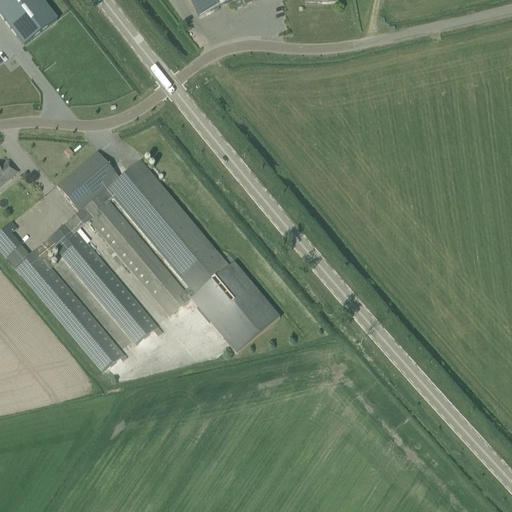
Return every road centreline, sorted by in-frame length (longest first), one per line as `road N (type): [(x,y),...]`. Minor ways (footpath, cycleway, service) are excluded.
road 1 (primary): [(172,86),(511,480)]
road 2 (unclassified): [(172,86),(245,47),(353,46),(511,8)]
road 3 (unclassified): [(172,86),(99,125),(0,125)]
